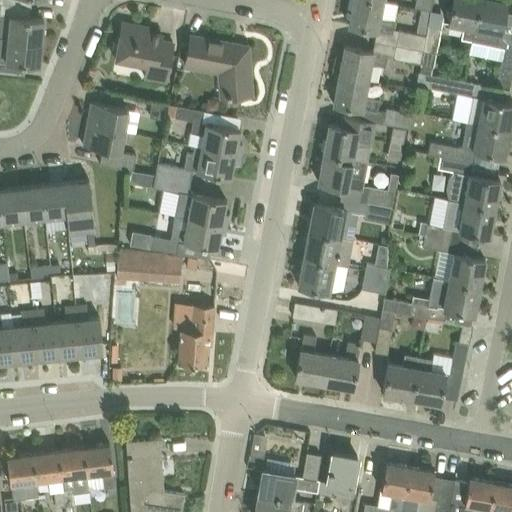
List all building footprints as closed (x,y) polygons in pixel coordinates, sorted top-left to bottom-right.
[(392,32),(394,19),(379,16),(382,0),(381,0),(352,0),(349,23),(376,29),(392,32)] [(415,0),(415,6),(431,9),(432,0),(415,0)] [(472,39),(479,0),(452,0),(448,22),(463,25),(461,36),(472,39)] [(479,0),(472,39),(498,44),(506,0),(479,0)] [(44,18),(29,16),(24,16),(25,4),(0,2),(0,4),(0,36),(7,37),(41,40),(44,18)] [(142,76),(165,81),(169,61),(173,41),(160,39),(161,33),(139,28),(140,24),(122,20),(115,57),(134,61),(145,63),(142,76)] [(423,49),(424,49),(437,51),(442,26),(427,24),(425,34),(422,48),(423,48),(423,49)] [(395,43),(422,48),(425,34),(398,28),(395,43)] [(191,33),(185,65),(217,71),(219,95),(252,93),(248,44),(191,33)] [(41,40),(7,37),(5,59),(0,58),(0,71),(24,74),(24,73),(17,72),(19,61),(39,63),(41,40)] [(498,74),(496,85),(509,88),(511,77),(511,73),(511,40),(504,38),(497,74),(498,74)] [(392,56),(420,62),(423,49),(423,48),(422,48),(395,43),(392,56)] [(372,62),(385,65),(388,52),(344,44),(339,74),(368,79),(372,62)] [(511,116),(511,101),(506,101),(475,94),(478,82),(431,72),(431,73),(419,71),(420,70),(418,70),(415,83),(456,92),(452,117),(466,120),(509,129),(511,116)] [(333,102),(376,110),(377,108),(379,97),(365,94),(368,79),(339,74),(333,102)] [(207,97),(205,107),(217,109),(219,99),(207,97)] [(152,99),(148,116),(161,118),(164,102),(152,99)] [(128,107),(111,104),(91,100),(87,122),(125,129),(128,107)] [(240,128),(220,124),(201,120),(204,108),(169,102),(166,114),(193,119),(190,130),(202,132),(200,144),(200,145),(240,153),(242,143),(237,142),(240,128)] [(408,127),(411,110),(386,105),(385,109),(377,108),(376,110),(376,120),(376,121),(392,124),(395,125),(408,127)] [(341,114),(339,124),(329,122),(324,152),(367,160),(371,143),(376,121),(376,120),(341,114)] [(473,161),(476,149),(504,154),(509,129),(466,120),(461,145),(430,138),(427,151),(440,154),(473,161)] [(99,162),(119,166),(132,168),(135,152),(121,150),(125,129),(87,122),(83,144),(102,147),(99,162)] [(408,127),(392,124),(388,143),(404,146),(408,127)] [(192,168),(211,172),(230,175),(233,162),(238,163),(240,153),(200,145),(200,144),(194,142),(193,152),(187,151),(184,166),(158,161),(155,173),(190,179),(192,168)] [(318,180),(338,184),(361,189),(364,176),(367,160),(324,152),(318,180)] [(500,195),(501,192),(501,189),(501,185),(501,182),(500,179),(500,178),(471,172),(473,161),(440,154),(437,166),(453,169),(453,170),(450,173),(449,176),(448,179),(447,183),(447,186),(447,188),(448,196),(448,197),(463,200),(495,206),(497,195),(500,196),(500,195)] [(226,198),(206,194),(188,191),(190,179),(155,173),(153,185),(178,190),(174,213),(188,216),(227,223),(229,213),(223,212),(226,198)] [(69,180),(63,180),(67,213),(65,213),(68,230),(75,229),(86,228),(88,243),(95,243),(93,227),(94,227),(89,177),(69,180)] [(397,181),(389,179),(387,188),(394,190),(395,190),(397,181)] [(67,213),(63,180),(50,182),(41,183),(45,215),(54,214),(65,213),(67,213)] [(45,215),(41,183),(20,185),(24,217),(45,215)] [(24,217),(20,185),(0,187),(0,201),(2,220),(24,217)] [(370,185),(367,201),(392,205),(394,190),(387,188),(370,185)] [(495,206),(463,200),(448,197),(442,225),(452,227),(458,228),(477,232),(489,234),(495,206)] [(353,237),(359,211),(359,209),(314,201),(309,229),(353,237)] [(392,205),(367,201),(364,216),(388,221),(392,205)] [(226,228),(227,223),(188,216),(186,227),(173,225),(170,237),(151,233),(149,246),(176,251),(178,239),(217,246),(220,227),(226,228)] [(425,233),(427,222),(427,221),(420,220),(418,232),(425,233)] [(427,222),(425,233),(449,239),(452,227),(442,225),(427,222)] [(348,264),(353,237),(309,229),(303,256),(336,262),(336,261),(348,264)] [(449,239),(425,233),(422,244),(447,250),(449,239)] [(385,262),(388,243),(376,242),(373,260),(385,262)] [(182,252),(118,248),(116,276),(145,278),(180,281),(182,252)] [(479,284),(484,257),(473,255),(454,251),(449,278),(479,284)] [(198,257),(188,255),(186,265),(196,267),(198,257)] [(298,284),(317,287),(327,289),(329,290),(330,290),(336,262),(303,256),(298,284)] [(0,278),(9,278),(8,271),(8,268),(7,260),(0,261),(0,278)] [(106,261),(106,269),(115,269),(114,260),(106,261)] [(60,269),(60,261),(50,263),(51,270),(60,269)] [(361,286),(373,289),(378,263),(366,261),(361,286)] [(43,271),(51,270),(50,263),(42,263),(42,264),(43,271)] [(378,263),(373,289),(384,291),(389,265),(378,263)] [(9,278),(31,276),(30,266),(8,268),(8,271),(9,278)] [(412,301),(410,313),(413,313),(426,315),(427,316),(444,319),(446,307),(454,309),(472,312),(474,312),(479,284),(449,278),(435,275),(433,275),(431,283),(447,286),(444,306),(437,304),(437,306),(427,304),(428,303),(412,301)] [(41,294),(40,279),(30,280),(31,295),(41,294)] [(317,287),(315,294),(327,296),(329,290),(327,289),(317,287)] [(335,316),(337,308),(314,304),(295,301),(292,315),(334,322),(335,316)] [(103,350),(100,330),(98,315),(87,317),(86,302),(76,303),(81,352),(95,351),(95,349),(101,348),(101,350),(103,350)] [(214,303),(194,302),(190,302),(190,326),(179,326),(178,361),(181,361),(183,364),(190,364),(191,364),(193,362),(205,362),(206,344),(211,344),(214,303)] [(81,352),(76,303),(64,304),(66,318),(56,320),(59,353),(65,352),(65,354),(81,352)] [(52,353),(59,353),(56,320),(45,321),(43,307),(32,308),(37,357),(52,355),(52,353)] [(23,323),(12,324),(15,357),(22,356),(22,358),(37,357),(32,308),(21,309),(23,323)] [(337,308),(335,316),(343,318),(345,309),(337,308)] [(393,316),(395,310),(381,308),(380,316),(376,340),(374,350),(387,352),(393,322),(396,323),(397,317),(393,316)] [(9,358),(15,357),(12,324),(2,325),(0,312),(0,360),(9,359),(9,358)] [(376,340),(380,316),(365,313),(360,337),(362,337),(376,340)] [(472,324),(470,324),(462,322),(458,339),(468,341),(472,324)] [(324,381),(329,351),(313,348),(316,334),(303,332),(301,348),(300,348),(295,376),(324,381)] [(361,345),(362,337),(360,337),(360,341),(358,340),(347,339),(345,354),(329,351),(324,381),(353,386),(356,366),(358,356),(357,356),(359,345),(361,345)] [(461,377),(468,341),(458,339),(455,339),(448,375),(461,377)] [(388,359),(386,371),(382,391),(411,396),(419,355),(404,352),(403,362),(388,359)] [(432,357),(419,355),(411,396),(440,401),(445,371),(430,368),(432,357)] [(268,435),(254,431),(249,458),(263,461),(268,435)] [(126,439),(127,459),(130,511),(180,511),(184,492),(151,486),(149,456),(161,455),(160,437),(126,439)] [(109,441),(84,445),(89,488),(115,485),(109,441)] [(84,445),(58,448),(65,504),(75,502),(73,492),(89,490),(89,489),(89,488),(84,445)] [(65,504),(63,489),(63,488),(61,476),(61,475),(58,448),(33,451),(36,478),(48,477),(50,491),(53,490),(55,505),(65,504)] [(352,488),(354,474),(357,455),(332,450),(327,479),(319,478),(317,490),(333,493),(335,485),(352,488)] [(6,455),(9,474),(12,498),(38,495),(36,479),(36,478),(33,451),(6,455)] [(402,511),(411,464),(385,460),(380,487),(377,504),(365,501),(362,511),(402,511)] [(447,511),(450,496),(454,478),(433,474),(434,469),(411,464),(402,511),(412,511),(413,508),(415,509),(418,495),(436,498),(434,511),(436,511),(441,511),(447,511)] [(319,478),(262,467),(258,490),(292,497),(295,486),(317,490),(319,478)] [(468,480),(454,478),(450,496),(447,511),(489,511),(495,480),(469,475),(468,480)] [(511,511),(511,482),(495,480),(489,511),(511,511)] [(301,511),(304,499),(292,497),(258,490),(254,511),(301,511)] [(20,511),(20,510),(9,511),(8,511),(7,497),(2,498),(3,511),(20,511)]
